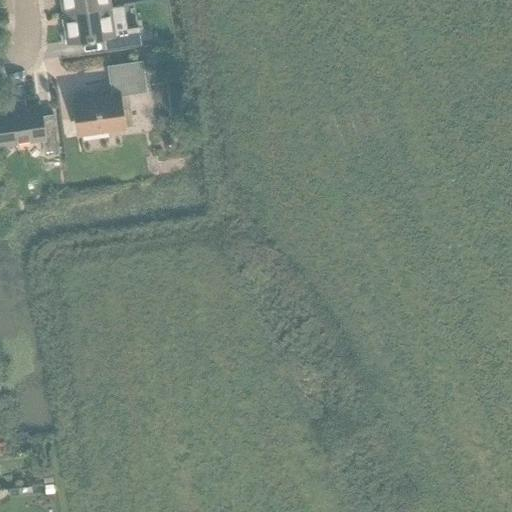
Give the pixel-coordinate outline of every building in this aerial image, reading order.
[(60,0),(63,13),(110,6),(109,0),(60,0)] [(114,35),(110,6),(63,13),(67,42),(114,35)] [(122,30),(124,45),(153,41),(151,26),(122,30)] [(76,97),(75,97),(81,137),(122,131),(122,129),(132,127),(127,94),(147,91),(145,76),(109,82),(111,96),(77,101),(76,97)] [(40,122),(37,103),(0,108),(0,129),(2,144),(42,138),(44,151),(59,149),(55,120),(40,122)] [(51,470),(42,471),(44,483),(53,482),(51,470)] [(53,484),(45,485),(45,494),(54,493),(53,484)]
